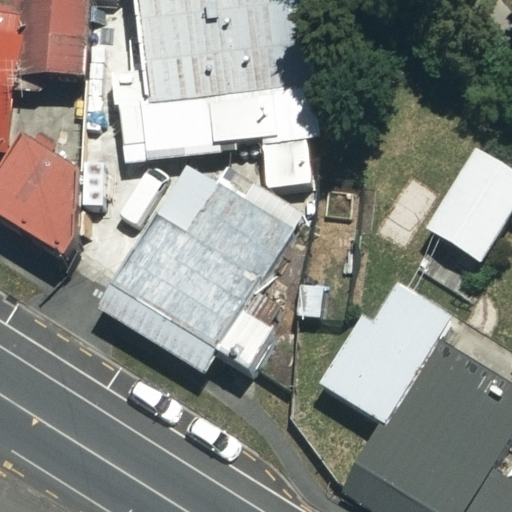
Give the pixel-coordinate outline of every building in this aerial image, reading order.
[(0,0),(0,159),(11,159),(11,102),(86,102),(86,0),(0,0)] [(275,47),(271,0),(130,0),(142,158),(320,145),(313,44),(275,47)] [(81,252),(80,169),(29,136),(0,180),(0,258),(54,293),(60,284),(81,252)] [(511,225),(511,174),(474,151),(419,238),(480,277),(511,225)] [(295,239),(217,193),(186,245),(154,226),(103,311),(98,318),(201,381),(206,373),(215,358),(252,380),(276,340),(245,322),(295,239)] [(460,328),(380,283),(317,395),(384,432),(346,498),(370,511),(511,511),(511,494),(491,483),(511,445),(511,394),(444,356),(460,328)]
